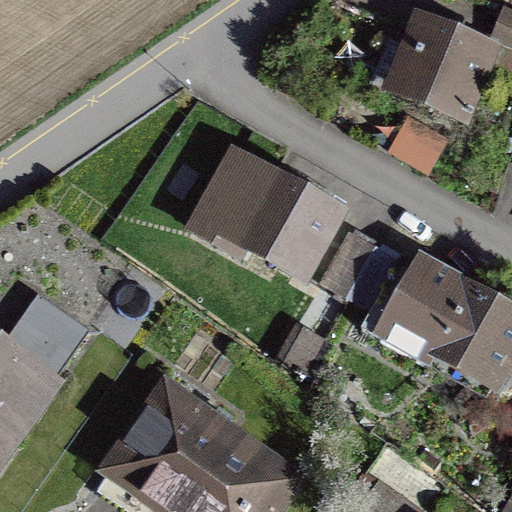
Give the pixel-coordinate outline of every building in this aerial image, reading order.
[(511,30),(502,27),(489,63),(476,97),(511,111),(511,30)] [(461,135),(476,97),(489,63),(410,33),(383,105),(461,135)] [(232,166),(197,233),(259,265),(262,260),(298,278),(330,216),(232,166)] [(399,266),(389,261),(366,247),(349,238),(322,284),(373,312),(399,266)] [(511,317),(409,259),(368,331),(422,362),(429,349),(493,385),(511,351),(511,317)] [(0,451),(48,382),(0,348),(0,451)] [(273,511),(295,481),(166,392),(110,473),(166,511),(273,511)]
